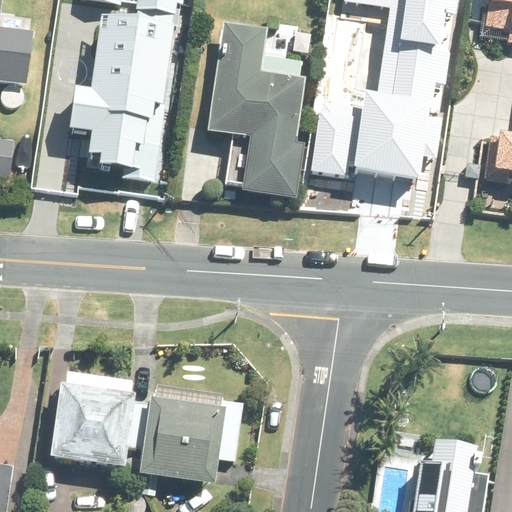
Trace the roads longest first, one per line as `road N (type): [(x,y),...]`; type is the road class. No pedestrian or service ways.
road 1 (tertiary): [(344,281),(0,258)]
road 2 (residential): [(309,511),(344,281)]
road 3 (tertiary): [(511,291),(344,281)]
